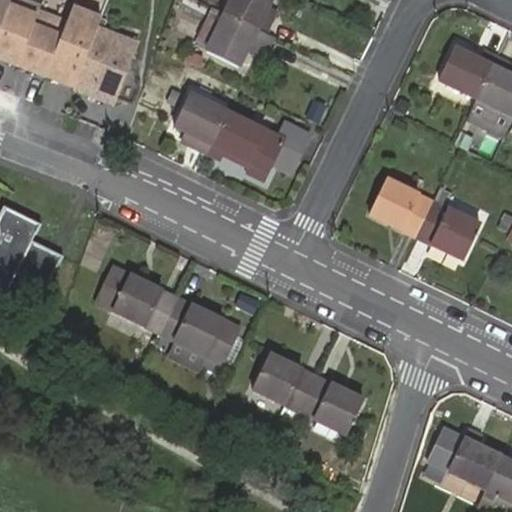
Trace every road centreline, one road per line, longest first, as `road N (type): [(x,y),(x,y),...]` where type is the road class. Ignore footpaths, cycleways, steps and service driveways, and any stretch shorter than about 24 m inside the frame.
road 1 (residential): [(0,140),(294,262)]
road 2 (residential): [(294,262),(417,0)]
road 3 (residential): [(442,335),(378,511)]
road 4 (residential): [(294,262),(442,335)]
